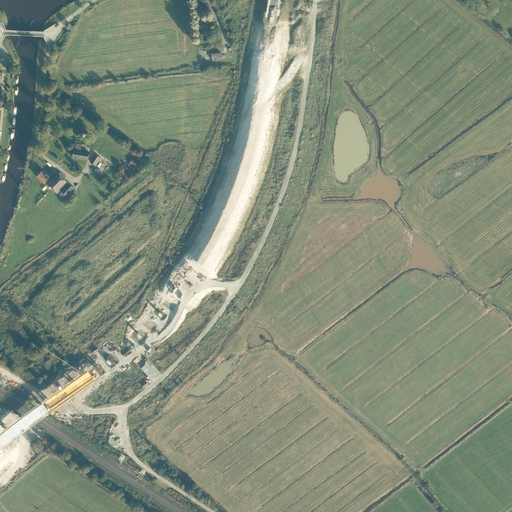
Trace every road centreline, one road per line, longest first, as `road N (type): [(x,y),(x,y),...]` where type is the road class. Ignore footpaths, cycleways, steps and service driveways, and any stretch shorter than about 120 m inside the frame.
road 1 (track): [(315,0),(294,157),(260,244),(194,340),(114,426),(134,453),(217,511)]
road 2 (primary): [(273,0),(249,167),(209,256),(170,305),(0,446)]
